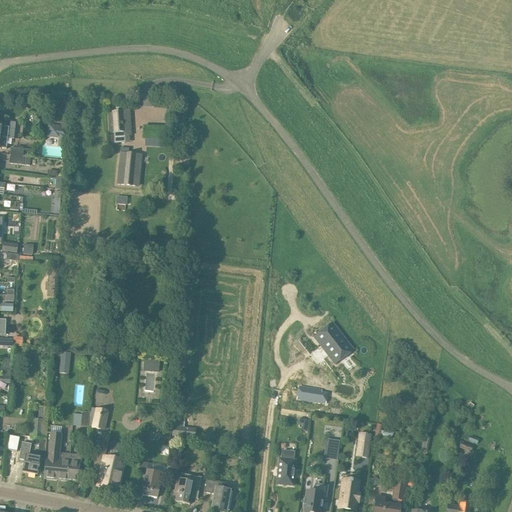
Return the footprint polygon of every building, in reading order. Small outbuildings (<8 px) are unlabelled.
[(129,112),(113,113),(114,132),(115,144),(124,143),(124,136),(131,135),(129,112)] [(7,138),(14,139),(15,122),(9,122),(9,121),(1,119),(0,124),(0,136),(7,138)] [(165,127),(143,126),(143,139),(165,140),(180,141),(181,127),(181,124),(180,122),(165,121),(165,127)] [(60,126),(48,125),(47,137),(59,138),(59,135),(64,135),(65,130),(60,130),(60,126)] [(117,184),(118,184),(138,187),(141,156),(120,154),(117,184)] [(22,157),(8,156),(7,166),(25,167),(25,159),(22,158),(22,157)] [(63,180),(55,179),(55,190),(62,191),(63,180)] [(21,198),(14,197),(14,203),(10,202),(9,210),(18,211),(19,204),(20,204),(21,198)] [(17,247),(4,245),(3,252),(16,254),(17,247)] [(23,254),(33,254),(33,245),(24,245),(23,254)] [(5,261),(17,263),(18,256),(6,254),(5,261)] [(353,351),(332,324),(313,338),(335,365),(353,351)] [(0,346),(12,347),(13,340),(0,339),(0,346)] [(58,374),(68,375),(70,355),(61,354),(58,374)] [(143,359),(142,371),(159,371),(159,360),(143,359)] [(327,394),(321,393),(322,391),(298,387),(296,401),(325,405),(327,394)] [(31,419),(29,438),(46,439),(48,408),(39,407),(38,420),(31,419)] [(96,410),(92,428),(103,430),(107,412),(96,410)] [(153,425),(159,429),(164,422),(158,418),(153,425)] [(173,427),(172,435),(192,437),(193,429),(173,427)] [(155,437),(169,440),(171,432),(156,430),(155,437)] [(44,479),(67,481),(70,455),(59,454),(61,435),(50,434),(47,459),(45,459),(44,479)] [(6,450),(17,452),(19,438),(9,436),(6,450)] [(429,439),(423,438),(420,457),(426,458),(429,439)] [(337,459),(338,440),(326,439),(324,458),(337,459)] [(370,443),(360,441),(358,457),(367,459),(370,443)] [(47,454),(47,442),(39,442),(39,454),(47,454)] [(22,443),(18,460),(24,461),(22,472),(37,475),(40,459),(29,456),(31,445),(22,443)] [(473,447),(461,443),(460,446),(471,451),(473,447)] [(70,455),(67,481),(77,482),(79,466),(80,466),(81,456),(70,455)] [(294,456),(281,455),(281,463),(278,463),(276,485),(293,486),(296,464),(293,464),(294,456)] [(104,457),(98,487),(117,491),(124,461),(104,457)] [(148,464),(140,463),(138,474),(146,476),(142,496),(156,499),(159,487),(161,488),(164,474),(147,471),(148,464)] [(174,502),(176,502),(177,505),(180,505),(182,504),(189,505),(192,490),(199,491),(201,478),(180,474),(174,502)] [(211,510),(223,511),(225,511),(230,491),(226,490),(227,484),(207,480),(204,493),(214,495),(211,510)] [(335,499),(340,499),(338,508),(355,511),(356,503),(357,503),(359,494),(358,494),(359,484),(352,483),(352,481),(349,481),(349,482),(342,481),(341,491),(336,491),(335,499)] [(391,500),(403,502),(406,485),(394,483),(391,500)] [(327,487),(320,486),(319,491),(314,490),(314,493),(306,491),(303,511),(319,511),(320,508),(321,508),(320,507),(321,502),(322,503),(322,502),(321,502),(321,500),(325,501),(327,487)] [(373,511),(399,511),(400,507),(384,504),(385,498),(376,497),(373,511)] [(468,511),(470,504),(461,502),(460,507),(459,511),(468,511)]
